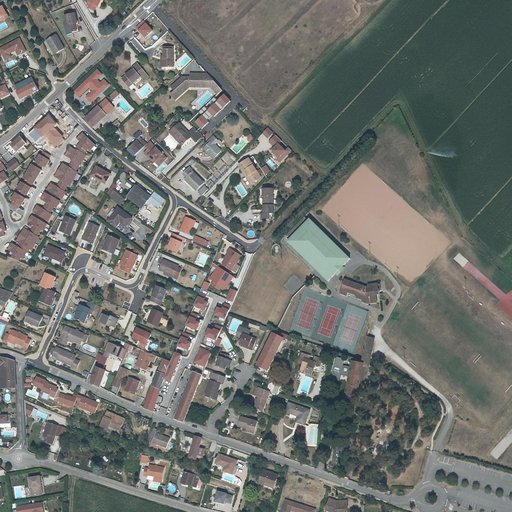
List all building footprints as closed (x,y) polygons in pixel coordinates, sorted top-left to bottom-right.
[(101,0),(88,0),(86,4),(88,5),(87,7),(93,11),(96,6),(97,7),(101,0)] [(3,20),(8,17),(3,6),(0,7),(0,16),(2,16),(3,20)] [(76,15),(72,15),(65,17),(64,17),(66,25),(65,26),(66,35),(72,34),(72,33),(77,32),(76,24),(77,24),(76,15)] [(146,21),(137,28),(147,39),(155,31),(146,21)] [(56,35),(48,40),(52,47),(53,46),(58,53),(65,49),(56,35)] [(21,37),(0,47),(0,49),(6,61),(14,57),(11,52),(17,49),(19,53),(27,49),(21,37)] [(164,46),(164,55),(164,66),(174,65),(174,46),(164,46)] [(123,78),(130,86),(141,76),(146,72),(138,62),(133,66),(134,68),(123,78)] [(98,70),(75,91),(81,98),(91,89),(92,91),(87,96),(93,103),(110,86),(105,81),(102,84),(99,80),(103,76),(98,70)] [(209,80),(214,80),(208,73),(191,73),(191,76),(191,79),(186,79),(183,76),(182,76),(171,86),(174,90),(171,94),(175,99),(185,89),(189,85),(209,86),(209,80)] [(39,90),(33,78),(17,85),(18,92),(22,99),(39,90)] [(209,80),(209,86),(211,86),(217,93),(220,90),(222,89),(217,83),(214,80),(209,80)] [(0,97),(9,93),(4,85),(0,87),(0,97)] [(116,90),(108,96),(112,100),(119,94),(116,90)] [(223,94),(217,101),(224,107),(230,101),(223,94)] [(107,98),(85,119),(91,125),(105,112),(107,114),(115,107),(107,98)] [(214,104),(207,110),(214,117),(220,111),(214,104)] [(107,114),(105,112),(91,125),(94,127),(107,114)] [(202,115),(195,122),(202,129),(208,122),(202,115)] [(36,128),(44,137),(47,134),(49,137),(55,144),(56,143),(58,146),(65,139),(63,137),(55,127),(58,124),(50,116),(36,128)] [(194,128),(188,133),(179,124),(170,132),(182,145),(191,136),(196,141),(202,136),(200,134),(194,128)] [(269,128),(264,133),(269,138),(274,133),(269,128)] [(140,137),(142,135),(139,132),(134,137),(137,140),(140,137)] [(99,144),(83,134),(9,250),(15,254),(12,257),(19,262),(22,258),(25,260),(99,144)] [(201,146),(204,149),(215,136),(213,134),(201,146)] [(294,151),(276,134),(269,142),(275,147),(271,152),(274,155),(272,158),(280,166),(294,151)] [(12,145),(18,151),(19,150),(20,151),(25,146),(24,145),(27,143),(21,136),(12,145)] [(215,143),(218,139),(215,136),(204,149),(213,158),(221,149),(215,143)] [(147,144),(140,137),(137,140),(138,141),(144,147),(147,144)] [(135,156),(144,147),(138,141),(129,150),(135,156)] [(167,158),(151,142),(145,147),(148,149),(144,152),(151,159),(153,157),(160,165),(167,158)] [(33,145),(22,154),(26,159),(37,150),(33,145)] [(51,156),(44,152),(36,164),(43,168),(44,166),(47,168),(52,161),(49,159),(51,156)] [(15,170),(21,165),(16,159),(9,164),(15,170)] [(251,159),(241,166),(253,185),(263,179),(251,159)] [(28,180),(27,182),(31,184),(32,182),(36,184),(44,170),(33,164),(25,178),(28,180)] [(106,183),(112,174),(98,166),(92,175),(106,183)] [(189,168),(183,175),(187,178),(185,181),(196,191),(204,182),(189,168)] [(5,173),(0,175),(0,183),(1,185),(9,179),(5,173)] [(21,190),(19,193),(26,197),(28,194),(30,195),(35,187),(24,180),(19,189),(21,190)] [(3,189),(7,194),(12,190),(8,185),(3,189)] [(138,186),(131,195),(145,205),(148,202),(152,196),(138,186)] [(198,193),(202,196),(208,189),(205,186),(198,193)] [(123,205),(128,198),(116,190),(111,197),(123,205)] [(262,215),(262,220),(270,220),(270,215),(274,215),(275,197),(275,190),(264,190),(264,197),(266,197),(266,206),(264,206),(264,215),(262,215)] [(14,201),(13,204),(19,208),(21,205),(24,206),(28,199),(17,192),(12,200),(14,201)] [(145,205),(131,195),(130,197),(144,207),(145,205)] [(109,221),(117,227),(123,232),(127,226),(133,218),(119,207),(117,210),(114,208),(109,216),(111,218),(109,221)] [(0,241),(1,238),(8,231),(0,212),(0,241)] [(71,235),(77,221),(67,216),(64,225),(61,230),(66,233),(71,235)] [(192,235),(197,222),(187,217),(181,231),(192,235)] [(331,282),(338,274),(345,267),(353,259),(312,219),(290,242),(331,282)] [(93,243),(100,227),(91,222),(83,239),(93,243)] [(61,230),(64,225),(61,224),(58,232),(65,235),(66,233),(61,230)] [(188,239),(174,233),(172,238),(173,239),(169,249),(179,253),(183,243),(183,242),(183,240),(186,241),(188,239)] [(106,240),(104,244),(105,245),(103,249),(114,254),(120,240),(110,235),(107,240),(106,240)] [(205,246),(207,241),(197,237),(195,241),(205,246)] [(62,262),(66,252),(50,245),(45,254),(54,258),(61,261),(62,262)] [(228,258),(226,261),(228,262),(224,267),(232,272),(242,258),(231,249),(228,254),(229,254),(227,257),(228,258)] [(127,250),(121,264),(123,265),(121,269),(130,273),(138,256),(127,250)] [(162,258),(160,262),(164,263),(161,269),(166,271),(175,276),(179,267),(180,266),(162,258)] [(236,277),(219,266),(211,279),(214,281),(212,285),(221,290),(223,287),(227,290),(236,277)] [(175,276),(166,271),(165,273),(178,279),(183,269),(179,267),(175,276)] [(345,267),(338,274),(340,276),(347,269),(345,267)] [(43,286),(47,288),(52,290),(56,282),(55,282),(57,278),(47,273),(43,281),(45,282),(43,286)] [(343,290),(350,292),(358,295),(358,298),(363,300),(363,302),(369,304),(379,303),(378,296),(382,295),(381,282),(371,283),(371,285),(368,286),(365,285),(346,280),(343,290)] [(152,301),(161,305),(163,301),(164,301),(168,291),(159,286),(155,296),(154,296),(152,301)] [(13,293),(0,288),(0,303),(6,305),(7,304),(11,297),(13,293)] [(57,292),(52,290),(47,288),(43,296),(44,297),(42,301),(52,306),(57,297),(55,296),(57,292)] [(239,292),(232,289),(228,299),(234,302),(239,292)] [(207,295),(202,293),(196,306),(207,311),(211,303),(207,302),(207,295)] [(96,305),(89,302),(86,308),(80,305),(77,311),(78,311),(75,318),(85,322),(88,315),(90,315),(92,310),(93,311),(96,305)] [(227,319),(233,306),(227,303),(223,308),(219,306),(215,314),(227,319)] [(159,327),(164,314),(154,309),(148,322),(159,327)] [(39,326),(43,317),(30,311),(26,320),(39,326)] [(104,322),(104,323),(111,327),(112,326),(116,327),(121,317),(113,313),(112,317),(105,314),(101,321),(104,322)] [(199,316),(193,313),(188,326),(199,331),(202,324),(199,322),(199,316)] [(217,341),(223,328),(217,325),(213,330),(209,328),(206,336),(217,341)] [(59,343),(65,345),(68,340),(67,340),(67,338),(74,341),(81,344),(85,334),(66,326),(59,343)] [(244,345),(250,347),(249,349),(253,350),(258,339),(255,338),(257,332),(241,326),(237,337),(242,339),(240,344),(244,345)] [(134,338),(142,342),(148,344),(153,334),(139,328),(134,338)] [(13,329),(11,334),(9,333),(7,332),(4,340),(8,342),(9,340),(10,338),(17,341),(24,345),(23,346),(28,347),(31,339),(27,337),(28,335),(13,329)] [(285,338),(286,334),(280,332),(276,331),(260,365),(268,369),(282,340),(284,341),(285,338)] [(191,336),(185,333),(180,346),(191,351),(194,344),(190,342),(191,336)] [(363,363),(370,365),(376,338),(369,337),(363,363)] [(128,351),(128,350),(129,348),(130,344),(127,343),(124,349),(112,344),(108,352),(109,353),(124,359),(128,351)] [(56,349),(54,353),(53,355),(58,357),(57,359),(72,365),(71,366),(76,368),(80,361),(74,359),(76,356),(57,347),(56,349)] [(212,352),(201,348),(195,363),(206,367),(212,352)] [(158,356),(142,350),(136,367),(148,371),(151,362),(155,363),(158,356)] [(230,359),(231,356),(223,352),(217,366),(227,370),(228,366),(231,367),(233,360),(230,359)] [(184,355),(177,353),(167,379),(173,381),(184,355)] [(305,360),(304,364),(302,369),(306,371),(307,371),(307,372),(313,374),(314,371),(316,366),(320,367),(323,360),(316,357),(314,362),(310,360),(312,356),(303,354),(301,359),(305,360)] [(15,361),(1,358),(1,367),(2,375),(6,375),(7,389),(16,389),(15,361)] [(107,360),(103,358),(102,358),(95,374),(104,377),(106,371),(104,370),(107,360)] [(160,370),(168,373),(169,369),(173,361),(165,358),(160,370)] [(332,379),(340,381),(343,373),(349,375),(348,381),(351,381),(348,395),(358,398),(370,365),(363,363),(355,361),(353,368),(343,366),(345,362),(343,362),(338,361),(332,379)] [(121,366),(114,385),(120,387),(128,368),(121,366)] [(154,385),(161,389),(168,373),(160,370),(154,385)] [(204,374),(195,370),(175,419),(184,422),(204,374)] [(104,377),(95,374),(92,383),(100,387),(104,377)] [(218,380),(213,379),(212,380),(223,384),(224,385),(227,377),(220,374),(218,380)] [(42,391),(51,395),(54,386),(46,383),(47,381),(38,377),(34,386),(43,389),(42,391)] [(130,377),(125,390),(134,393),(136,386),(138,387),(140,381),(130,377)] [(223,384),(212,380),(207,396),(216,400),(219,393),(223,384)] [(161,389),(154,385),(150,394),(150,395),(146,407),(154,411),(158,397),(161,389)] [(260,387),(257,396),(259,396),(258,399),(255,408),(264,411),(271,391),(260,387)] [(61,393),(58,401),(65,404),(68,396),(61,393)] [(102,403),(80,395),(78,401),(82,403),(80,408),(98,414),(102,403)] [(65,404),(75,407),(77,399),(68,396),(65,404)] [(74,410),(75,407),(65,404),(58,401),(57,404),(74,410)] [(287,412),(291,414),(299,416),(301,417),(299,423),(306,425),(311,410),(294,404),(290,403),(287,412)] [(120,432),(125,420),(108,412),(103,425),(120,432)] [(0,424),(11,423),(11,415),(0,415),(0,424)] [(243,416),(240,426),(248,429),(247,431),(255,434),(259,421),(243,416)] [(48,422),(43,437),(47,438),(46,442),(54,445),(57,436),(64,438),(67,428),(48,422)] [(154,442),(157,443),(167,447),(170,441),(173,443),(175,439),(171,438),(171,439),(157,433),(158,430),(155,429),(152,436),(156,437),(154,442)] [(200,447),(203,437),(196,436),(190,458),(196,460),(197,455),(202,456),(205,448),(200,447)] [(345,450),(346,444),(338,442),(335,454),(334,462),(343,463),(344,456),(341,456),(342,450),(345,450)] [(167,447),(157,443),(156,449),(166,453),(168,448),(167,447)] [(47,458),(56,460),(57,454),(49,452),(47,458)] [(221,454),(217,463),(226,466),(224,471),(233,474),(238,460),(221,454)] [(154,477),(153,478),(161,480),(164,469),(149,465),(148,469),(145,468),(143,476),(147,477),(147,475),(154,477)] [(193,483),(198,485),(200,476),(201,473),(196,471),(196,475),(187,473),(186,472),(183,483),(193,486),(193,483)] [(266,471),(262,484),(266,485),(267,483),(277,487),(281,476),(266,471)] [(32,496),(41,494),(39,485),(40,485),(41,485),(40,481),(41,480),(40,476),(29,478),(32,496)] [(328,511),(330,511),(347,511),(351,510),(349,501),(341,502),(340,503),(336,504),(337,502),(333,500),(328,511)] [(291,511),(315,511),(316,511),(301,506),(286,501),(282,511),(291,511)] [(43,511),(42,503),(33,504),(17,507),(18,511),(43,511)]
